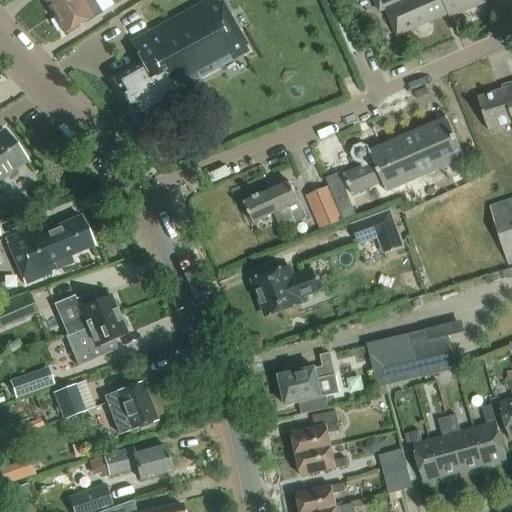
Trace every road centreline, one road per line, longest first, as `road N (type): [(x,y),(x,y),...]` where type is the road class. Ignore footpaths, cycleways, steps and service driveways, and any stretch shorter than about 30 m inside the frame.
road 1 (residential): [(136,199),(511,40)]
road 2 (tertiary): [(256,511),(212,340),(136,199)]
road 3 (tertiary): [(136,199),(0,34)]
